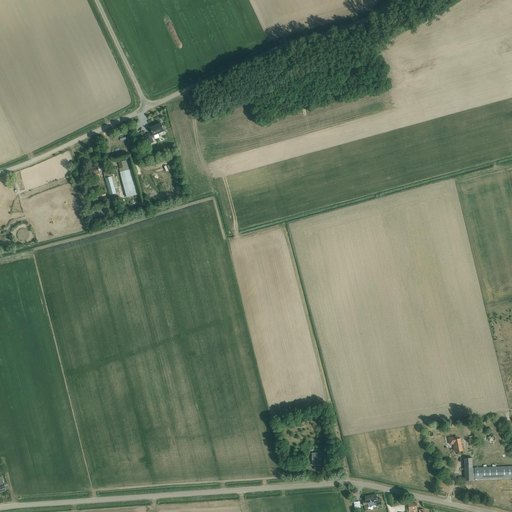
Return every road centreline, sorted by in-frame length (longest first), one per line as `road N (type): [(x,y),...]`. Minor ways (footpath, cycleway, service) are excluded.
road 1 (unclassified): [(0,507),(356,483),(484,511)]
road 2 (unclassified): [(147,107),(286,45),(364,21),(394,0)]
road 3 (unclassified): [(0,173),(147,107)]
